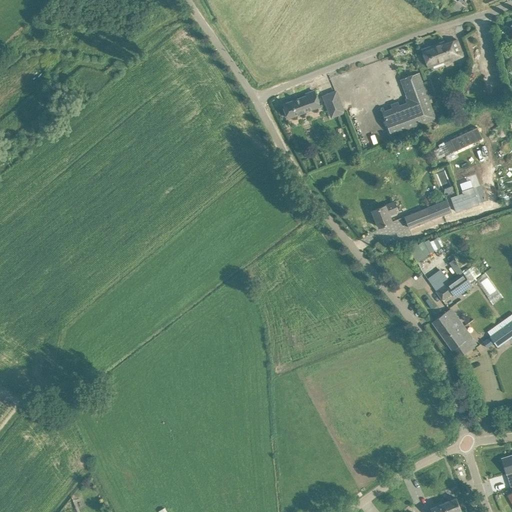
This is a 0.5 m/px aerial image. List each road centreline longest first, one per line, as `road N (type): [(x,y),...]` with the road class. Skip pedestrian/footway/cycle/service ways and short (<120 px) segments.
road 1 (unclassified): [(466,443),(435,352),(319,206),(255,98)]
road 2 (unclassified): [(255,98),(501,6)]
road 3 (residential): [(349,511),(416,464),(466,443)]
